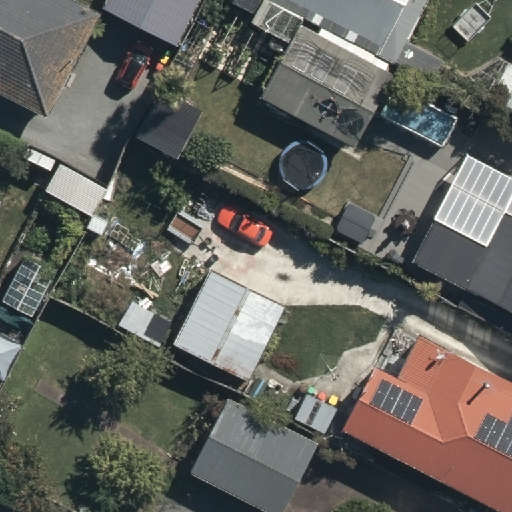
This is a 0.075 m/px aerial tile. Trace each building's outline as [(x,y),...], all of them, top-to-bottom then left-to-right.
[(96,7),(83,0),(0,0),(0,80),(46,104),(96,7)] [(109,0),(175,34),(193,0),(109,0)] [(285,0),(395,57),(425,0),(285,0)] [(297,22),(263,88),(359,138),(394,72),(297,22)] [(44,187),(91,211),(107,181),(59,156),(44,187)] [(409,249),(511,302),(511,210),(499,204),(482,236),(430,209),(409,249)] [(49,266),(25,253),(4,291),(29,304),(49,266)] [(285,305),(208,265),(172,335),(248,374),(285,305)] [(160,330),(129,311),(121,324),(153,343),(160,330)] [(20,338),(0,328),(0,370),(4,372),(20,338)] [(342,421),(511,509),(511,379),(417,330),(396,369),(375,358),(342,421)] [(332,404),(305,390),(294,409),(321,424),(332,404)] [(188,469),(269,511),(276,511),(315,438),(227,393),(188,469)]
